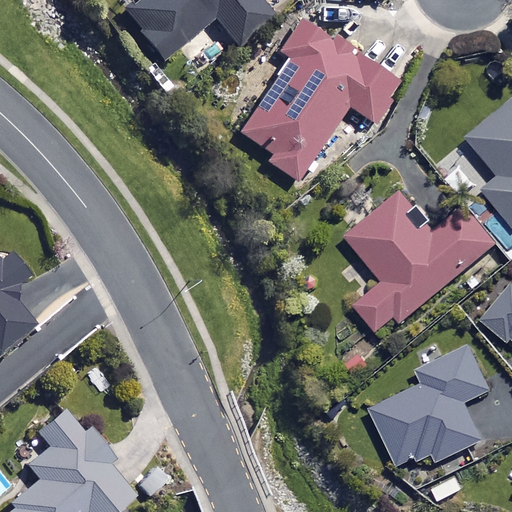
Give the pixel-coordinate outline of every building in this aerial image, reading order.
[(131,0),(120,10),(163,60),(211,17),(235,45),(269,14),(256,0),(131,0)] [(371,124),(398,86),(298,17),(275,49),(288,58),(236,131),(267,153),(264,158),(293,179),(345,105),(371,124)] [(511,100),(467,137),(498,175),(481,188),(511,227),(511,100)] [(432,229),(400,189),(344,234),(381,279),(352,302),(379,335),(493,243),(462,205),(432,229)] [(30,275),(0,237),(0,353),(37,324),(10,291),(30,275)] [(511,282),(480,318),(505,341),(510,336),(511,337),(511,282)] [(488,389),(468,345),(415,369),(421,381),(368,406),(396,467),(430,451),(434,460),(481,438),(464,400),(488,389)] [(119,414),(105,392),(90,402),(104,424),(119,414)] [(79,433),(60,409),(34,430),(47,446),(24,464),(36,478),(0,506),(0,511),(107,511),(133,492),(83,429),(79,433)]
